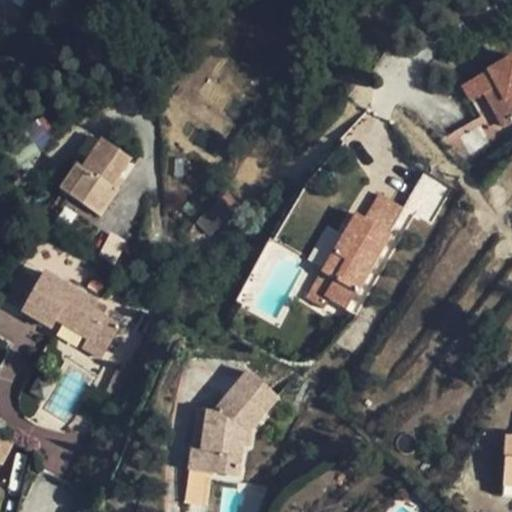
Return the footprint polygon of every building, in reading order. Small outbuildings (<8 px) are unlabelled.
[(511,58),(463,87),(481,117),(494,110),(505,127),(511,122),(511,58)] [(455,132),(472,159),(496,146),(479,118),(455,132)] [(102,139),(83,167),(88,171),(70,197),(100,217),(119,191),(113,187),(119,177),(131,159),(102,139)] [(88,171),(83,167),(77,164),(59,189),(70,197),(88,171)] [(452,186),(427,172),(406,209),(431,223),(452,186)] [(113,187),(119,191),(125,181),(119,177),(113,187)] [(370,222),(391,234),(406,209),(381,195),(366,220),(370,222)] [(238,207),(227,196),(215,207),(226,218),(238,207)] [(357,215),(351,225),(364,232),(370,222),(366,220),(357,215)] [(351,225),(325,269),(313,289),(347,309),(391,234),(370,222),(364,232),(351,225)] [(325,227),(309,262),(321,268),(337,233),(325,227)] [(143,248),(129,268),(147,279),(160,259),(143,248)] [(95,312),(99,305),(44,274),(22,313),(52,330),(57,322),(88,338),(86,340),(106,352),(120,327),(103,317),(95,312)] [(95,312),(103,317),(107,309),(99,305),(95,312)] [(102,358),(106,352),(86,340),(83,347),(102,358)] [(119,369),(108,390),(119,395),(129,373),(119,369)] [(245,432),(250,433),(278,398),(248,373),(215,413),(197,411),(189,471),(239,477),(243,447),(245,432)] [(14,441),(0,433),(0,464),(1,465),(14,441)] [(511,436),(505,436),(501,495),(511,495),(511,436)]
